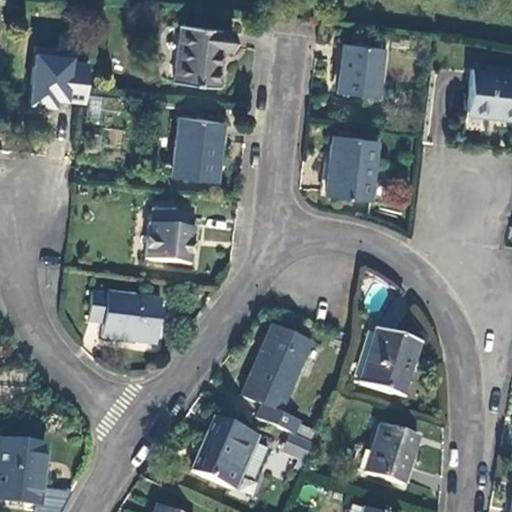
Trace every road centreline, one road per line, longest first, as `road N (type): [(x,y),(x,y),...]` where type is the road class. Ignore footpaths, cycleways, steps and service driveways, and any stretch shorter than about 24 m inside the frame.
road 1 (residential): [(464,511),(472,480),(455,335),(420,277),(345,237),(277,237)]
road 2 (residential): [(16,203),(17,278),(43,346),(92,401),(151,424)]
road 3 (residential): [(151,424),(221,334),(277,237)]
road 4 (residential): [(277,237),(291,68)]
